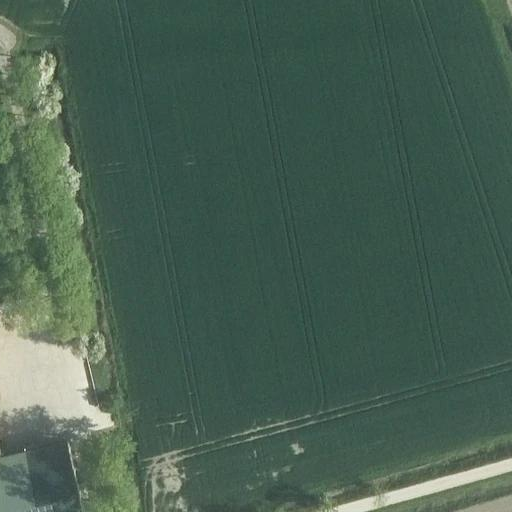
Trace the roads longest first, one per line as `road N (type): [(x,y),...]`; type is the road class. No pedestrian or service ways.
road 1 (residential): [(93,511),(0,54)]
road 2 (track): [(341,511),(511,465)]
